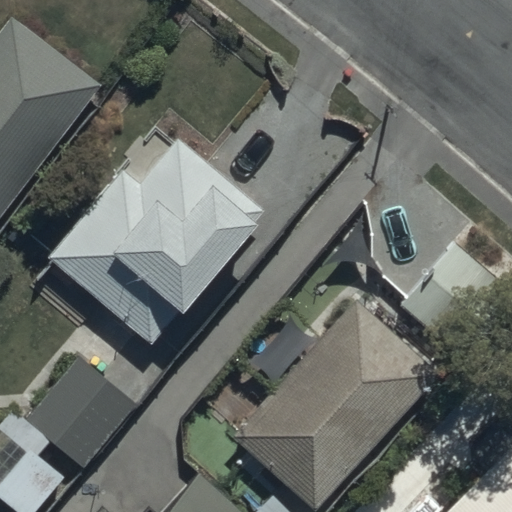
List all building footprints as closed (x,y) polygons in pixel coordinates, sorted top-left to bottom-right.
[(0,207),(101,73),(12,6),(0,22),(0,207)] [(269,207),(182,133),(140,182),(129,173),(59,254),(155,336),(180,308),(189,316),(265,228),(257,221),(269,207)] [(511,276),(460,227),(398,291),(462,352),(511,300),(511,276)] [(441,360),(358,286),(233,426),(316,500),(441,360)] [(30,409),(15,396),(0,414),(0,491),(24,511),(27,511),(67,465),(41,443),(53,430),(83,455),(135,393),(82,347),(30,409)] [(511,511),(511,427),(427,511),(511,511)] [(257,511),(201,459),(150,511),(131,511),(108,490),(88,511),(257,511)]
